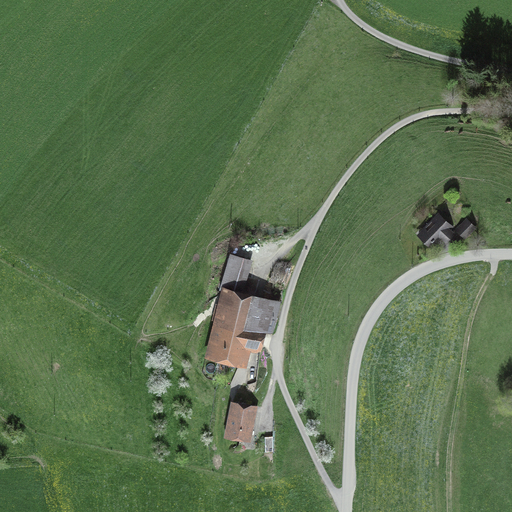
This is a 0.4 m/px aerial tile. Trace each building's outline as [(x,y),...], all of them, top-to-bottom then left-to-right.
[(454,234),(438,217),(414,239),(430,256),(454,234)] [(466,241),(475,229),(464,221),(455,233),(466,241)] [(227,255),(220,288),(203,362),(256,374),(264,336),(269,337),(273,318),(277,301),(243,294),(251,261),(227,255)] [(257,410),(229,404),(221,439),(249,446),(257,410)] [(273,438),(265,438),(265,455),(273,455),(273,438)]
